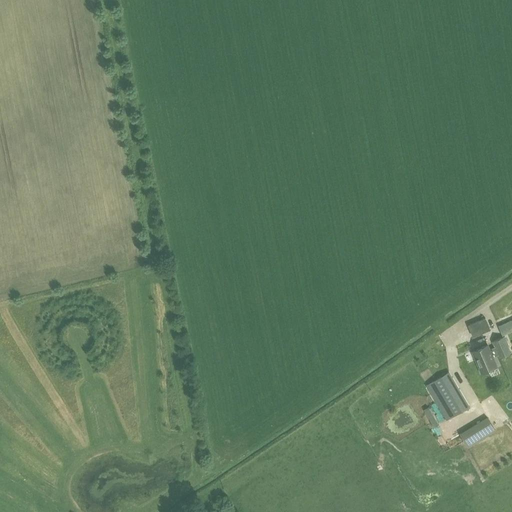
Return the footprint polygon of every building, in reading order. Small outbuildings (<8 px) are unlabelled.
[(478,320),(483,333),(490,330),(485,318),(478,320)] [(511,319),(498,326),(502,335),(511,330),(511,319)] [(502,338),(493,342),(494,346),(488,348),(492,358),(498,356),(499,360),(509,356),(502,338)] [(496,368),(492,358),(488,348),(488,346),(472,352),(481,374),(496,368)] [(442,376),(458,366),(449,352),(418,371),(446,419),(462,410),(442,376)] [(494,422),(468,437),(473,447),(500,432),(494,422)] [(456,447),(462,443),(458,437),(452,440),(456,447)]
